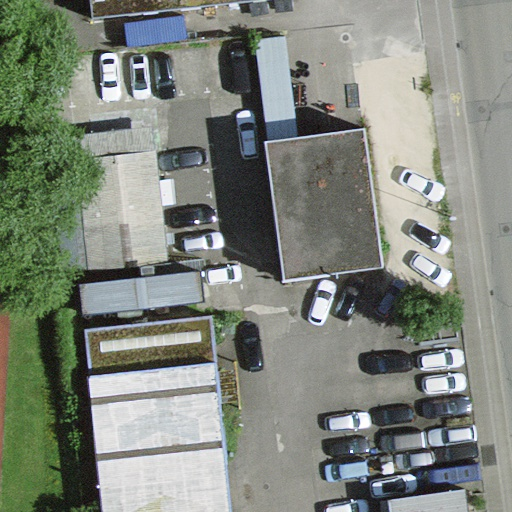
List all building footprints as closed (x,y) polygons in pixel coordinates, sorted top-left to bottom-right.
[(79,0),(81,16),(217,0),(79,0)] [(413,40),(343,49),(355,128),(372,262),(379,320),(452,312),(413,40)] [(150,103),(65,111),(81,269),(165,261),(150,103)] [(355,128),(250,141),(271,277),(372,262),(355,128)] [(227,511),(208,316),(68,333),(87,511),(227,511)] [(469,511),(466,487),(388,497),(389,511),(469,511)]
